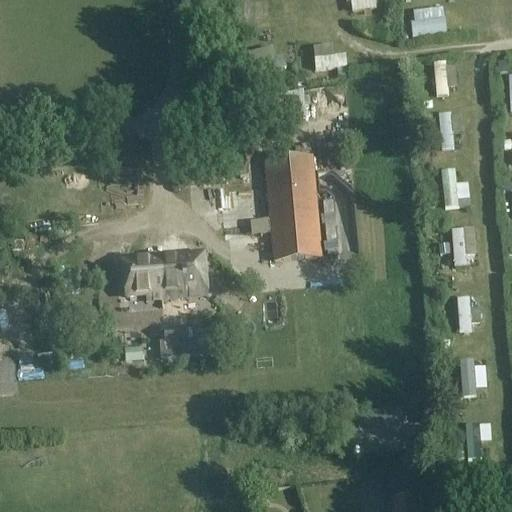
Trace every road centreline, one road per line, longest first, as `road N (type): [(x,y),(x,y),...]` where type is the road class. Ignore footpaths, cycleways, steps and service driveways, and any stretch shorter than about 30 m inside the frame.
road 1 (unclassified): [(0,144),(159,118),(181,86),(183,0)]
road 2 (unknown): [(429,52),(369,52),(348,31),(335,0)]
